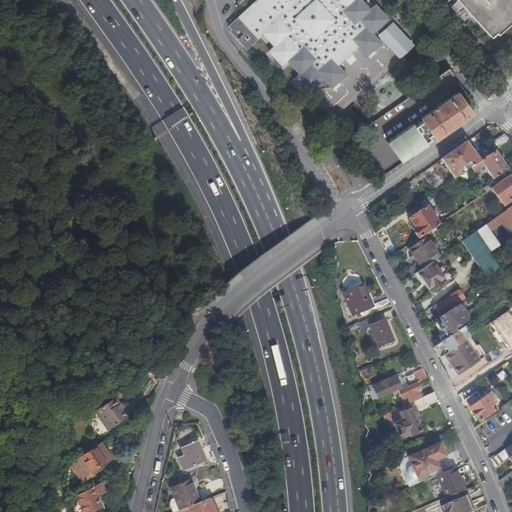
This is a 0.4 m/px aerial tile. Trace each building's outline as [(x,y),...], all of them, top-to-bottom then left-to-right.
[(255,0),(230,23),(229,24),(247,46),(262,33),(273,46),(268,50),(281,65),(286,60),(298,73),(292,78),(306,93),(322,78),(330,87),(345,74),(337,64),(357,46),(365,55),(380,42),(372,32),(387,18),(374,4),(369,8),(361,0),(255,0)] [(511,0),(459,0),(489,32),(511,11),(511,0)] [(247,46),(229,24),(227,25),(230,29),(229,31),(245,48),(247,46)] [(435,138),(471,113),(456,92),(442,102),(441,102),(435,106),(436,106),(420,117),(422,120),(414,126),(412,123),(386,142),(401,162),(423,147),(420,142),(424,139),(425,141),(430,138),(429,136),(432,133),(435,138)] [(510,140),(504,134),(490,144),(494,151),(510,140)] [(479,161),(466,142),(454,150),(464,165),(468,162),(471,167),(479,161)] [(464,165),(454,150),(441,160),(454,178),(462,173),(459,168),(464,165)] [(494,151),(479,161),(471,167),(469,168),(473,172),(483,165),(492,179),(507,169),(494,151)] [(511,173),(497,183),(509,201),(511,199),(511,173)] [(472,196),(474,199),(488,190),(486,187),(484,189),(484,188),(472,196)] [(412,228),(418,238),(423,234),(439,224),(436,220),(426,205),(408,218),(414,226),(412,228)] [(511,205),(497,217),(501,224),(511,237),(511,236),(511,205)] [(497,217),(484,225),(489,232),(501,224),(497,217)] [(484,225),(476,231),(490,252),(499,245),(489,232),(484,225)] [(461,241),(475,262),(489,252),(490,252),(476,231),(461,241)] [(418,238),(407,245),(418,262),(408,270),(411,276),(417,272),(432,262),(438,257),(423,234),(418,238)] [(489,252),(475,262),(489,283),(503,273),(489,252)] [(417,272),(430,293),(446,282),(432,262),(417,272)] [(369,299),(362,283),(342,292),(352,316),(371,308),(367,299),(369,299)] [(464,298),(458,290),(434,306),(440,314),(464,298)] [(437,335),(430,340),(433,347),(455,332),(464,327),(494,306),(489,298),(465,314),(458,304),(435,320),(436,322),(434,323),(434,324),(438,330),(440,330),(441,329),(444,333),(439,337),(437,335)] [(378,346),(393,340),(383,318),(374,322),(372,317),(358,322),(360,328),(369,324),(378,346)] [(183,321),(175,334),(180,338),(188,324),(183,321)] [(464,327),(455,332),(460,339),(468,333),(464,327)] [(455,332),(433,347),(438,357),(444,353),(461,341),(460,339),(455,332)] [(469,336),(463,340),(477,361),(483,357),(469,336)] [(461,341),(444,353),(450,363),(452,362),(455,366),(453,367),(458,375),(477,361),(463,340),(461,341)] [(415,382),(426,377),(422,368),(413,372),(414,374),(409,376),(413,383),(415,382)] [(149,376),(133,381),(135,389),(151,384),(149,376)] [(397,390),(400,388),(396,379),(374,389),(377,396),(392,390),(393,392),(397,390)] [(404,405),(420,398),(417,391),(419,390),(415,382),(413,383),(400,388),(397,390),(398,393),(404,405)] [(398,393),(397,390),(393,392),(385,395),(387,398),(393,396),(393,395),(398,393)] [(485,395),(489,401),(496,396),(491,390),(485,395)] [(426,406),(438,400),(433,391),(422,397),(426,406)] [(496,410),(489,401),(485,395),(480,398),(475,392),(464,400),(479,421),(496,410)] [(97,415),(117,402),(115,399),(94,411),(97,415)] [(422,399),(415,402),(418,409),(425,406),(422,399)] [(103,425),(122,413),(120,410),(117,406),(119,405),(117,402),(97,415),(103,425)] [(413,416),(416,415),(412,407),(399,413),(402,420),(394,423),(400,437),(409,433),(410,434),(411,435),(419,432),(419,431),(420,430),(415,420),(413,416)] [(382,415),(383,420),(384,420),(385,420),(391,417),(390,415),(389,412),(382,415)] [(125,419),(122,413),(103,425),(106,430),(125,419)] [(197,440),(180,447),(183,454),(178,457),(183,470),(206,460),(197,440)] [(110,458),(99,443),(94,447),(104,462),(110,458)] [(434,460),(437,459),(445,456),(439,443),(407,457),(410,464),(408,465),(406,466),(405,469),(405,471),(405,474),(406,475),(408,477),(410,479),(412,480),(415,480),(417,479),(416,477),(432,470),(435,463),(434,460)] [(511,446),(495,459),(489,458),(491,462),(494,469),(508,458),(511,454),(511,446)] [(104,462),(94,447),(79,457),(90,472),(105,462),(104,462)] [(511,464),(511,469),(499,481),(502,489),(511,480),(511,454),(508,458),(511,464)] [(90,472),(79,457),(69,464),(80,479),(90,472)] [(419,482),(435,475),(442,472),(437,459),(434,460),(435,463),(432,470),(416,477),(417,479),(419,482)] [(457,493),(463,490),(454,467),(442,472),(435,475),(445,498),(457,493)] [(187,506),(199,501),(196,492),(191,480),(170,488),(174,498),(179,509),(187,506)] [(87,511),(100,506),(90,487),(75,495),(83,511),(87,511)] [(60,503),(69,498),(65,490),(56,495),(60,503)] [(470,511),(472,511),(465,495),(441,505),(444,511),(443,511),(470,511)] [(217,511),(212,496),(208,498),(213,511),(217,511)] [(169,504),(172,511),(177,511),(179,509),(174,498),(171,499),(169,504)] [(213,511),(208,498),(202,500),(199,501),(187,506),(189,511),(213,511)]
